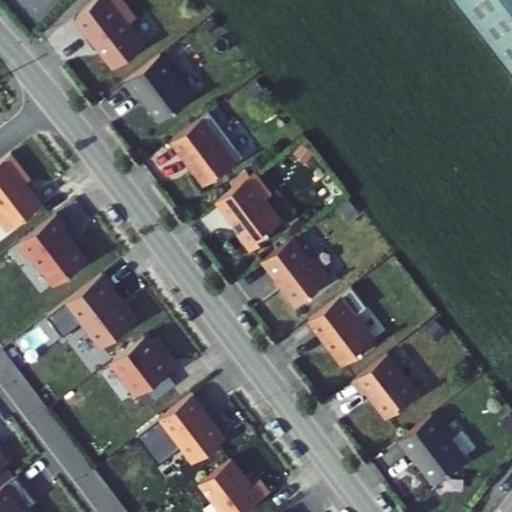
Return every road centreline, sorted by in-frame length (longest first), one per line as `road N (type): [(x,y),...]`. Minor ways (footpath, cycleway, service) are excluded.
road 1 (unclassified): [(365,511),(56,105)]
road 2 (residential): [(0,361),(114,511)]
